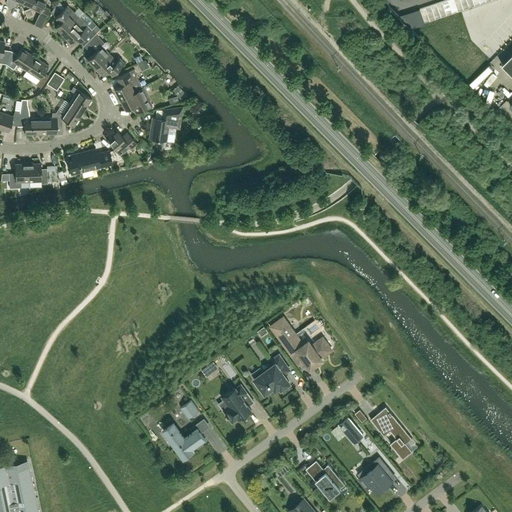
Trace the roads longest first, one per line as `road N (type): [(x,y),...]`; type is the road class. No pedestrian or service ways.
road 1 (primary): [(511,317),(198,0)]
road 2 (unknown): [(234,224),(271,230),(341,214),(353,220),(511,374)]
road 3 (residential): [(0,147),(75,139),(95,127),(102,99),(42,37),(0,25)]
road 4 (unclassified): [(511,167),(352,0)]
road 5 (residential): [(255,511),(224,475),(359,377)]
